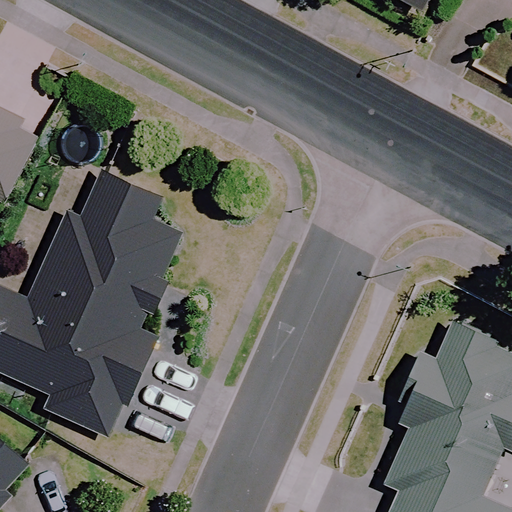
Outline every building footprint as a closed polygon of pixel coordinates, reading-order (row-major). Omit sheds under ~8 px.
[(393,0),(419,15),(427,0),(393,0)] [(0,155),(18,121),(0,111),(0,155)] [(155,201),(98,175),(77,220),(66,215),(25,303),(0,290),(0,378),(46,399),(39,413),(107,444),(155,339),(139,332),(180,243),(144,226),(155,201)] [(511,349),(441,317),(428,351),(372,476),(398,488),(387,511),(502,511),(478,501),(501,448),(511,452),(511,349)] [(2,511),(17,498),(13,494),(30,476),(0,447),(0,511),(2,511)]
